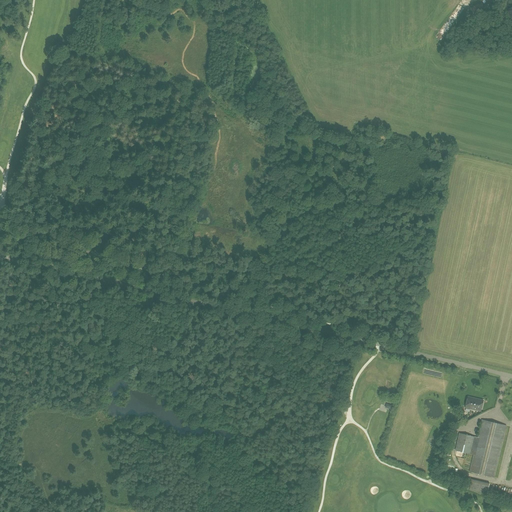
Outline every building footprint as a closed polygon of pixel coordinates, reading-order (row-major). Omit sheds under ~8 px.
[(475,17),(486,13),(482,3),(471,7),(475,17)] [(500,11),(487,16),(489,21),(502,16),(500,11)] [(447,24),(445,23),(437,35),(441,38),(452,22),(449,20),(447,24)] [(484,400),(468,396),(465,408),(481,412),(484,400)] [(482,420),(477,437),(459,433),(455,451),(473,455),(469,472),(494,478),(506,426),(482,420)] [(467,488),(486,491),(487,482),(468,479),(467,488)] [(507,496),(509,490),(495,487),(494,493),(507,496)]
